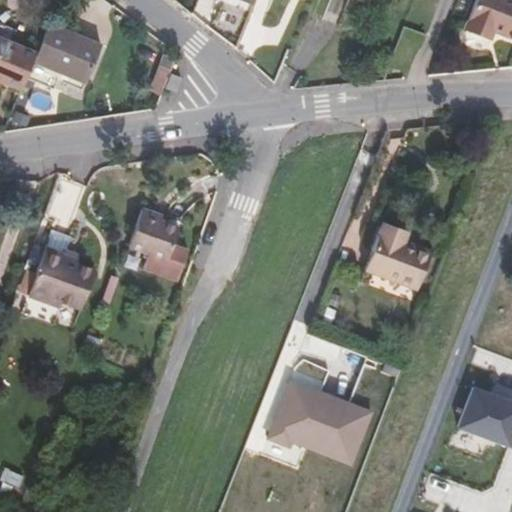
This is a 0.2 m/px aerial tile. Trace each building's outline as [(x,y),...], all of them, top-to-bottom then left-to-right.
[(511,1),(508,0),(478,0),(466,29),(491,38),(494,30),(511,37),(511,1)] [(60,73),(84,83),(100,43),(48,20),(36,52),(32,61),(60,73)] [(0,36),(0,79),(21,87),(25,77),(32,61),(36,52),(0,36)] [(57,80),(60,73),(32,61),(25,77),(53,89),(57,80)] [(157,94),(167,70),(156,66),(145,90),(157,94)] [(81,90),(84,83),(60,73),(57,80),(81,90)] [(178,77),(168,73),(163,87),(172,90),(178,77)] [(49,213),(75,218),(82,184),(56,179),(49,213)] [(155,213),(143,209),(130,245),(168,258),(179,227),(153,218),(155,213)] [(380,226),(364,269),(416,288),(430,250),(407,242),(409,237),(380,226)] [(45,243),(28,293),(59,307),(61,301),(80,308),(96,261),(45,243)] [(291,443),(351,466),(371,413),(349,405),(346,411),(309,397),(311,390),(289,382),(267,440),(289,449),(291,443)] [(511,398),(472,383),(456,425),(511,446),(511,442),(511,398)] [(349,405),(311,390),(309,397),(346,411),(349,405)]
